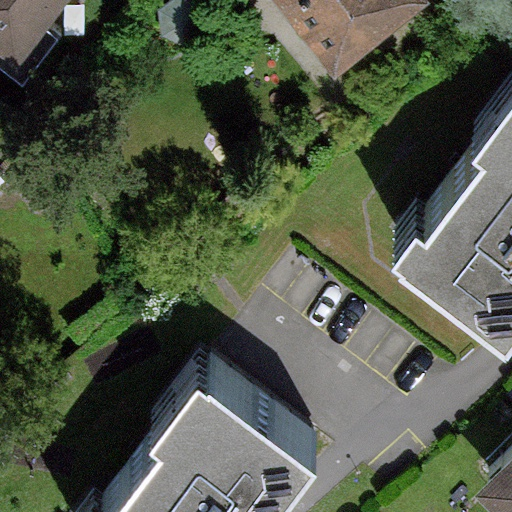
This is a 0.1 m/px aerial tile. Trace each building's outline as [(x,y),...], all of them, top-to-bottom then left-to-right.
[(0,0),(0,54),(19,70),(54,28),(40,16),(52,0),(0,0)] [(160,0),(154,7),(160,28),(182,40),(201,24),(194,1),(192,0),(160,0)] [(290,0),(335,56),(405,0),(290,0)] [(415,194),(391,227),(506,311),(511,302),(511,62),(474,115),(485,123),(426,203),(415,194)] [(90,482),(67,511),(246,511),(311,427),(196,341),(148,404),(161,414),(103,491),(90,482)] [(511,429),(475,465),(511,503),(511,429)]
